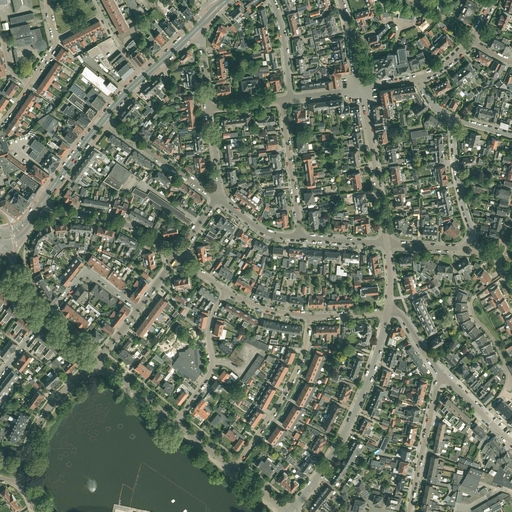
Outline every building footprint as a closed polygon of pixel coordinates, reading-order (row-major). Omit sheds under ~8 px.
[(0,0),(0,3),(7,2),(6,0),(12,0),(16,12),(32,8),(30,0),(0,0)] [(114,18),(123,13),(116,0),(107,5),(114,18)] [(149,14),(144,9),(140,5),(138,6),(134,0),(126,0),(134,13),(139,23),(141,21),(149,14)] [(329,0),(325,0),(321,1),(323,9),(331,7),(329,0)] [(374,0),(367,2),(368,7),(370,7),(371,9),(376,7),(374,0)] [(464,5),(473,10),(476,6),(475,6),(477,4),(474,2),(469,0),(466,0),(465,5),(464,5)] [(183,1),(181,2),(180,3),(185,7),(184,8),(185,9),(183,12),(188,18),(189,17),(190,17),(191,16),(191,15),(193,13),(189,8),(187,6),(187,5),(183,1)] [(292,1),(284,4),(287,10),(292,8),(292,7),(294,7),(292,1)] [(464,5),(465,5),(462,3),(461,5),(463,7),(461,12),(470,17),(470,16),(473,10),(464,5)] [(182,25),(184,22),(180,18),(181,18),(179,16),(181,15),(173,6),(169,10),(173,13),(175,15),(175,17),(172,21),(179,28),(179,27),(180,28),(182,26),(182,25)] [(234,10),(240,16),(243,12),(245,10),(240,6),(239,7),(238,7),(234,10)] [(260,22),(261,22),(262,24),(268,22),(265,8),(258,10),(260,19),(259,20),(258,20),(259,22),(260,22)] [(365,11),(367,18),(374,16),(372,11),(370,11),(369,9),(365,11)] [(236,19),(240,16),(234,10),(231,14),(230,16),(234,20),(236,19)] [(364,19),(367,18),(365,11),(360,12),(364,25),(364,26),(365,31),(365,32),(368,31),(364,19)] [(416,13),(399,11),(398,18),(413,20),(416,13)] [(500,19),(507,22),(509,18),(511,18),(511,15),(510,14),(503,11),(501,15),(500,15),(499,17),(500,18),(500,19)] [(34,18),(33,12),(10,18),(11,23),(34,18)] [(299,15),(297,16),(296,12),(288,14),(289,18),(289,19),(289,20),(290,21),(299,18),(300,18),(299,15)] [(318,20),(318,22),(334,17),(333,12),(324,15),(325,17),(323,18),(318,20)] [(361,26),(363,32),(365,31),(364,26),(364,25),(360,12),(355,14),(357,21),(360,20),(362,26),(361,26)] [(468,21),(470,17),(461,12),(458,18),(464,22),(467,23),(468,21)] [(123,13),(114,18),(120,31),(129,26),(123,13)] [(291,28),(297,27),(296,23),(300,22),(299,18),(290,21),(291,28)] [(173,32),(175,30),(166,19),(163,22),(166,24),(162,28),(170,35),(171,35),(173,34),(173,32)] [(505,26),(507,22),(500,19),(499,19),(498,20),(498,21),(498,22),(497,26),(504,29),(506,30),(507,27),(505,26)] [(94,23),(97,30),(103,27),(99,20),(94,23)] [(236,20),(233,23),(238,29),(241,26),(236,20)] [(155,21),(153,23),(160,31),(162,29),(155,21)] [(321,32),(337,27),(336,22),(327,25),(328,27),(326,28),(320,29),(316,30),(316,28),(312,29),(313,34),(318,32),(321,31),(321,32)] [(92,32),(97,30),(94,23),(89,26),(92,32)] [(44,49),(47,46),(46,41),(42,39),(39,28),(30,30),(28,24),(10,28),(14,47),(32,43),(33,48),(36,48),(40,50),(44,49)] [(224,34),(226,29),(227,27),(222,25),(221,27),(219,26),(217,31),(224,34)] [(260,34),(268,33),(268,32),(268,33),(267,29),(267,28),(267,26),(266,26),(266,25),(255,28),(257,34),(260,34)] [(378,42),(378,40),(380,40),(379,36),(387,28),(385,25),(377,31),(378,34),(369,36),(370,44),(372,43),(378,42)] [(87,35),(92,32),(89,26),(84,29),(87,35)] [(301,33),(300,29),(302,28),(302,26),(297,27),(291,28),(291,29),(291,30),(291,31),(292,31),(293,35),(301,33)] [(328,35),(339,32),(337,27),(321,32),(321,31),(318,32),(319,35),(327,32),(328,35)] [(82,38),(87,35),(84,29),(78,31),(82,38)] [(160,31),(158,29),(155,32),(157,34),(154,37),(161,44),(162,43),(162,44),(164,42),(164,41),(166,39),(162,35),(160,32),(160,31)] [(77,41),(82,38),(78,31),(73,34),(77,41)] [(222,37),(224,34),(217,31),(214,39),(221,42),(222,42),(224,37),(222,37)] [(71,43),(77,41),(73,34),(68,37),(71,43)] [(439,38),(447,46),(450,44),(453,41),(446,34),(444,36),(442,34),(439,38)] [(159,47),(154,41),(155,40),(151,35),(148,37),(151,39),(150,40),(152,42),(150,44),(151,44),(147,47),(149,48),(147,49),(149,52),(150,53),(152,52),(153,53),(153,52),(154,52),(156,51),(156,50),(159,47)] [(447,46),(439,38),(438,37),(434,41),(436,43),(434,45),(432,43),(431,44),(425,35),(421,38),(427,47),(428,47),(430,49),(434,54),(435,54),(437,53),(437,52),(439,50),(441,52),(444,49),(447,46)] [(497,39),(499,36),(497,35),(495,38),(491,36),(487,44),(493,47),(494,46),(493,46),(497,39)] [(71,43),(68,37),(63,40),(66,46),(67,46),(68,48),(70,47),(73,46),(71,43)] [(499,49),(505,40),(506,38),(504,37),(501,41),(497,39),(493,46),(494,46),(499,49)] [(302,40),(300,40),(300,38),(294,39),(295,47),(302,46),(303,46),(302,40)] [(499,49),(499,50),(505,54),(509,46),(505,44),(508,39),(506,38),(505,40),(499,49)] [(221,42),(214,39),(212,44),(214,44),(213,46),(218,48),(219,49),(219,52),(225,52),(227,52),(226,48),(224,48),(223,47),(219,47),(221,42)] [(130,43),(126,47),(128,49),(136,43),(133,40),(130,43)] [(372,43),(374,50),(386,47),(385,43),(382,44),(381,40),(380,40),(378,40),(378,42),(372,43)] [(257,47),(263,46),(264,51),(271,49),(272,48),(271,46),(270,42),(262,44),(257,45),(257,47)] [(105,64),(111,70),(113,67),(108,62),(109,61),(97,44),(87,50),(92,57),(97,53),(105,64)] [(407,60),(406,50),(405,45),(404,45),(404,47),(397,48),(398,48),(398,51),(396,51),(396,52),(395,52),(395,53),(392,54),(392,53),(387,54),(388,57),(385,57),(385,56),(383,56),(383,58),(375,59),(377,70),(381,69),(382,76),(391,74),(391,77),(394,76),(394,74),(399,73),(407,71),(410,70),(410,68),(409,68),(407,60)] [(133,56),(140,64),(146,59),(137,48),(136,48),(135,46),(129,51),(131,54),(131,55),(132,56),(133,56)] [(65,55),(68,57),(69,56),(69,54),(67,53),(68,51),(63,47),(59,52),(65,56),(65,55)] [(419,64),(416,57),(409,59),(409,56),(410,56),(408,50),(406,50),(407,60),(409,68),(410,68),(413,67),(413,66),(419,64)] [(481,61),(485,54),(479,50),(475,57),(481,61)] [(179,58),(183,62),(188,58),(192,55),(187,51),(179,58)] [(416,57),(419,64),(420,64),(421,64),(422,63),(423,62),(426,60),(422,51),(416,53),(417,55),(415,56),(416,57)] [(62,61),(65,56),(59,52),(56,57),(62,61)] [(135,68),(121,52),(110,61),(125,77),(135,68)] [(481,65),(483,62),(488,65),(492,58),(485,54),(481,61),(480,64),(481,65)] [(267,64),(271,63),(272,67),(277,66),(276,59),(270,60),(267,60),(267,64)] [(492,78),(500,62),(495,60),(490,70),(492,71),(489,77),(492,78)] [(53,66),(59,70),(62,65),(57,61),(53,66)] [(347,62),(340,63),(341,66),(335,66),(335,69),(333,71),(332,73),(338,78),(338,77),(339,76),(340,74),(341,73),(349,72),(348,67),(347,62)] [(476,73),(474,71),(475,70),(469,62),(465,66),(471,73),(472,73),(474,76),(476,73)] [(500,62),(492,78),(495,79),(497,73),(500,74),(505,65),(500,62)] [(309,70),(309,74),(311,73),(314,72),(315,72),(316,71),(320,66),(320,63),(317,64),(317,66),(315,69),(309,70)] [(56,75),(59,70),(53,66),(50,71),(56,75)] [(98,74),(88,66),(84,66),(80,73),(85,77),(107,95),(109,95),(112,91),(114,91),(118,86),(106,77),(105,78),(99,73),(98,74)] [(225,66),(218,67),(218,70),(219,76),(220,79),(225,78),(226,78),(225,66)] [(471,73),(465,66),(460,69),(470,81),(472,79),(471,79),(474,76),(472,73),(471,73)] [(187,78),(187,81),(195,80),(194,75),(194,70),(193,70),(192,68),(186,69),(187,76),(182,76),(183,79),(187,78)] [(470,81),(460,69),(456,73),(463,81),(462,81),(464,83),(467,81),(468,82),(470,81)] [(52,80),(56,75),(50,71),(47,76),(52,80)] [(271,81),(279,80),(278,75),(276,75),(276,73),(270,74),(270,76),(271,81)] [(333,80),(334,87),(339,86),(338,78),(332,73),(331,73),(329,74),(330,80),(333,80)] [(462,81),(463,81),(456,73),(452,76),(459,84),(462,81)] [(253,91),(254,90),(254,89),(259,89),(257,78),(254,79),(254,77),(253,77),(252,75),(247,76),(243,77),(244,80),(242,80),(244,91),(248,90),(248,91),(250,91),(251,91),(251,92),(252,91),(253,91)] [(49,85),(52,80),(47,76),(43,80),(49,85)] [(155,80),(159,86),(165,81),(161,76),(159,77),(158,77),(155,80)] [(7,85),(15,90),(18,85),(15,83),(16,81),(10,77),(9,77),(7,79),(10,81),(7,85)] [(310,89),(309,82),(309,80),(304,81),(304,79),(301,80),(302,90),(305,90),(306,90),(308,90),(310,89)] [(46,89),(49,85),(43,80),(40,85),(46,89)] [(157,87),(159,86),(155,80),(151,83),(159,93),(161,91),(157,87)] [(195,80),(187,81),(188,88),(195,87),(194,85),(196,85),(195,80)] [(279,80),(271,81),(271,82),(272,87),(274,87),(274,89),(280,88),(279,81),(279,80)] [(325,88),(326,88),(325,80),(320,81),(320,82),(317,82),(318,88),(321,88),(323,88),(325,87),(325,88)] [(440,84),(445,93),(447,92),(446,90),(451,87),(447,80),(446,81),(444,81),(444,82),(440,84)] [(86,93),(74,83),(70,87),(83,98),(86,93)] [(163,98),(159,93),(151,83),(147,87),(151,92),(153,90),(161,100),(163,98)] [(444,94),(445,93),(440,84),(433,88),(437,94),(438,94),(439,94),(440,93),(441,92),(442,91),(444,94)] [(15,90),(7,85),(6,85),(1,91),(6,95),(8,93),(11,95),(15,90)] [(42,94),(46,89),(40,85),(37,90),(42,94)] [(417,100),(421,98),(418,92),(417,91),(415,87),(414,85),(411,85),(411,88),(412,92),(409,93),(409,96),(412,96),(413,99),(412,99),(415,103),(417,101),(417,100)] [(146,97),(151,92),(147,87),(143,90),(143,91),(142,92),(146,97)] [(398,99),(402,99),(400,87),(394,88),(395,91),(397,105),(399,105),(398,99)] [(393,110),(393,106),(393,105),(391,106),(390,101),(389,95),(390,95),(390,91),(389,89),(388,89),(380,90),(380,92),(382,101),(382,104),(384,114),(384,117),(386,116),(394,115),(394,112),(395,112),(394,110),(393,110)] [(6,95),(1,91),(0,90),(0,100),(5,104),(9,99),(5,97),(6,95)] [(92,103),(99,109),(106,101),(99,95),(100,94),(95,90),(95,91),(91,95),(89,94),(87,96),(89,97),(86,101),(90,104),(92,103)] [(470,99),(475,95),(472,91),(466,96),(470,99)] [(28,97),(34,101),(38,96),(32,92),(28,97)] [(73,92),(68,99),(92,118),(97,111),(73,92)] [(192,94),(187,94),(187,93),(180,94),(180,98),(185,97),(185,101),(193,100),(192,94)] [(453,96),(448,106),(454,109),(459,100),(456,98),(457,96),(454,94),(453,96)] [(485,118),(490,102),(491,96),(489,95),(486,107),(483,107),(480,116),(485,118)] [(31,106),(34,101),(28,97),(25,101),(31,106)] [(335,105),(344,104),(343,99),(342,98),(329,100),(329,101),(328,101),(329,112),(329,113),(331,113),(330,109),(336,108),(335,105)] [(417,115),(428,107),(423,101),(421,98),(417,100),(417,101),(419,103),(411,110),(413,113),(414,112),(417,115)] [(130,104),(135,108),(140,103),(135,99),(133,100),(130,104)] [(28,110),(31,106),(25,101),(22,106),(28,110)] [(312,110),(317,109),(317,102),(309,103),(310,115),(312,115),(312,110)] [(91,119),(87,116),(72,104),(70,107),(68,105),(63,112),(87,124),(91,119)] [(126,108),(136,116),(136,115),(139,118),(141,117),(133,110),(135,108),(130,104),(126,108)] [(346,106),(345,106),(344,105),(344,104),(335,105),(336,108),(339,108),(339,111),(337,111),(338,117),(340,117),(340,114),(345,114),(346,116),(351,115),(350,113),(349,107),(349,106),(348,105),(346,106)] [(480,116),(483,107),(482,107),(483,105),(479,104),(478,105),(477,105),(477,107),(475,107),(474,111),(476,111),(475,115),(480,116)] [(384,117),(384,114),(382,115),(381,111),(380,111),(379,105),(373,106),(374,118),(380,117),(383,117),(384,117)] [(24,115),(28,110),(22,106),(19,111),(24,115)] [(360,111),(360,112),(360,106),(349,107),(350,113),(351,115),(355,115),(355,112),(360,111)] [(494,110),(493,109),(491,116),(491,119),(496,120),(499,108),(495,106),(494,110)] [(310,125),(310,123),(309,117),(307,117),(306,110),(301,110),(301,107),(298,108),(298,109),(293,110),(294,111),(293,112),(293,113),(294,114),(295,120),(298,120),(299,120),(301,120),(301,119),(302,119),(302,121),(306,121),(307,123),(308,126),(310,125)] [(135,116),(136,116),(126,108),(123,111),(128,116),(130,114),(134,117),(135,116)] [(21,120),(24,115),(19,111),(15,116),(21,120)] [(128,116),(123,111),(120,115),(120,116),(119,118),(124,122),(128,116)] [(49,114),(38,121),(38,122),(49,130),(51,131),(58,120),(49,114)] [(427,120),(424,123),(427,125),(430,122),(435,126),(437,122),(439,124),(441,122),(431,114),(426,119),(427,120)] [(262,125),(267,124),(266,116),(266,115),(263,116),(263,117),(258,117),(259,124),(262,124),(262,125)] [(266,116),(267,124),(268,129),(268,132),(275,131),(275,127),(272,128),(272,126),(273,126),(272,122),(275,122),(274,115),(270,116),(270,115),(266,115),(266,116)] [(18,125),(21,120),(15,116),(12,121),(18,125)] [(374,118),(375,124),(387,123),(386,120),(386,116),(384,117),(383,117),(380,117),(374,118)] [(81,125),(82,124),(74,120),(69,117),(68,120),(72,122),(70,125),(73,128),(74,128),(80,133),(84,128),(81,125)] [(244,124),(244,117),(243,117),(239,118),(239,117),(236,117),(236,118),(237,125),(241,125),(241,124),(244,123),(244,124)] [(237,125),(236,118),(235,118),(232,118),(232,119),(228,119),(229,126),(229,125),(232,125),(232,126),(237,125)] [(151,124),(152,122),(153,121),(151,119),(148,122),(147,121),(144,126),(139,132),(143,135),(151,124)] [(509,122),(510,119),(507,119),(506,121),(501,120),(499,125),(508,128),(509,124),(509,122)] [(17,127),(18,125),(12,121),(9,126),(15,130),(15,129),(17,131),(19,129),(17,127)] [(152,122),(151,124),(143,135),(148,138),(152,132),(150,130),(154,124),(152,122)] [(376,131),(378,131),(388,129),(387,123),(375,124),(376,131)] [(66,130),(75,137),(76,137),(77,135),(77,134),(72,131),(73,130),(64,124),(63,126),(67,128),(66,130)] [(11,135),(15,130),(9,126),(5,131),(11,135)] [(388,129),(378,131),(380,142),(388,141),(386,132),(393,131),(393,132),(400,131),(408,130),(407,127),(400,128),(392,129),(388,129)] [(32,128),(28,133),(33,136),(37,131),(32,128)] [(66,130),(65,129),(64,132),(65,133),(66,133),(67,133),(64,137),(67,139),(68,139),(72,142),(72,141),(73,141),(74,140),(74,139),(75,137),(66,130)] [(61,143),(59,146),(67,151),(70,146),(63,141),(59,138),(60,137),(51,131),(49,130),(47,133),(54,138),(53,138),(61,143)] [(354,139),(362,138),(362,137),(362,135),(361,135),(361,131),(353,132),(353,134),(352,134),(352,136),(354,136),(354,139)] [(473,144),(476,133),(471,132),(470,137),(468,136),(466,142),(469,143),(468,146),(472,147),(473,144)] [(115,143),(118,138),(112,133),(108,138),(111,140),(111,141),(115,143)] [(153,142),(157,144),(161,139),(163,136),(159,133),(157,136),(155,135),(151,140),(153,141),(153,142)] [(323,141),(330,140),(329,133),(322,134),(323,141)] [(480,134),(476,133),(473,144),(472,147),(476,148),(477,145),(478,145),(480,146),(482,140),(479,139),(480,134)] [(171,143),(168,141),(172,136),(171,134),(168,137),(161,147),(165,150),(171,143)] [(266,143),(278,142),(277,138),(277,135),(268,137),(268,136),(265,136),(266,143),(266,142),(266,143)] [(161,147),(168,137),(166,136),(163,140),(161,139),(157,144),(161,147)] [(431,144),(435,144),(443,143),(442,143),(443,142),(443,140),(442,140),(442,136),(434,136),(434,140),(431,140),(431,144)] [(298,145),(306,144),(305,137),(299,138),(299,140),(297,140),(298,145)] [(29,155),(52,172),(61,159),(52,152),(53,151),(35,138),(30,146),(33,149),(29,155)] [(122,147),(125,143),(118,138),(115,143),(118,146),(117,148),(120,150),(122,147)] [(237,145),(236,143),(236,142),(237,141),(239,141),(239,138),(236,138),(231,138),(232,143),(224,144),(225,149),(237,148),(237,145)] [(350,144),(355,143),(355,146),(363,145),(362,141),(363,140),(362,139),(362,138),(354,139),(349,140),(350,144)] [(497,146),(498,140),(492,138),(491,141),(489,141),(485,154),(489,155),(491,145),(492,146),(492,148),(496,149),(497,146)] [(67,151),(59,146),(58,145),(50,139),(47,143),(54,148),(54,147),(60,150),(58,153),(63,157),(67,151)] [(267,150),(269,150),(278,148),(278,146),(278,142),(266,143),(267,150)] [(127,155),(128,153),(132,147),(125,143),(122,147),(125,149),(123,152),(127,155)] [(175,149),(173,147),(174,146),(171,143),(165,150),(169,153),(170,153),(172,154),(175,149)] [(307,151),(306,149),(309,149),(308,144),(306,144),(298,145),(299,150),(301,150),(301,152),(307,151)] [(389,154),(396,153),(395,148),(399,148),(399,144),(387,146),(386,147),(387,148),(387,149),(387,150),(388,150),(389,154)] [(195,146),(196,153),(203,152),(202,150),(203,150),(203,145),(195,146)] [(91,152),(96,156),(97,154),(101,157),(102,155),(94,148),(91,152)] [(136,161),(138,159),(141,154),(134,149),(131,155),(133,156),(134,157),(133,159),(136,161)] [(29,172),(31,169),(28,167),(27,167),(9,154),(8,150),(5,151),(3,152),(4,155),(4,156),(4,157),(19,168),(20,168),(22,166),(26,169),(25,170),(29,172)] [(344,159),(349,158),(359,157),(358,150),(351,151),(352,156),(349,156),(348,156),(347,156),(343,156),(344,159)] [(503,151),(497,150),(496,151),(494,157),(501,159),(503,151)] [(94,158),(96,156),(91,152),(87,157),(96,163),(98,161),(94,158)] [(272,162),(273,161),(280,160),(279,153),(269,155),(270,162),(272,162)] [(396,153),(389,154),(389,158),(389,159),(388,160),(389,161),(389,162),(389,163),(401,161),(400,158),(397,159),(396,153)] [(443,153),(435,154),(436,162),(444,161),(443,157),(444,156),(444,155),(443,154),(443,153)] [(144,164),(148,159),(141,154),(138,159),(141,161),(140,161),(144,164)] [(123,159),(117,155),(114,158),(121,163),(123,159)] [(511,157),(504,155),(502,160),(510,162),(510,164),(511,164),(511,157)] [(10,172),(19,168),(4,157),(0,157),(0,165),(2,165),(4,174),(10,172)] [(95,165),(96,163),(87,157),(84,161),(90,164),(91,162),(95,165)] [(349,158),(350,160),(352,160),(353,165),(360,164),(359,157),(349,158)] [(472,166),(472,163),(475,163),(475,157),(472,158),(472,157),(471,157),(471,158),(464,158),(464,164),(468,163),(468,166),(472,166)] [(148,159),(144,164),(148,167),(148,166),(151,168),(155,163),(148,159)] [(273,161),(272,162),(273,169),(281,168),(280,160),(273,161)] [(88,167),(90,164),(84,161),(81,165),(92,173),(94,171),(88,167)] [(131,172),(117,162),(108,175),(104,181),(107,183),(119,189),(122,184),(131,172)] [(36,172),(47,179),(50,174),(35,164),(31,169),(29,172),(33,176),(36,172)] [(94,174),(92,173),(81,165),(78,169),(84,173),(85,171),(93,176),(94,174)] [(392,174),(401,173),(400,165),(390,166),(391,170),(392,170),(392,171),(391,172),(391,173),(392,174)] [(436,176),(446,174),(445,170),(446,169),(445,166),(437,167),(438,173),(436,174),(436,173),(431,173),(431,176),(434,175),(434,176),(436,175),(436,176)] [(82,175),(84,173),(78,169),(75,173),(84,179),(85,178),(82,175)] [(161,181),(165,175),(159,171),(154,178),(156,179),(157,178),(161,181)] [(360,172),(351,173),(351,171),(348,171),(349,174),(348,174),(348,175),(348,177),(349,177),(349,178),(352,177),(353,183),(352,184),(352,186),(353,186),(354,187),(362,186),(361,181),(362,180),(361,179),(361,178),(360,172)] [(43,183),(47,179),(36,172),(33,176),(43,183)] [(276,180),(283,180),(282,172),(275,173),(275,174),(272,174),(273,180),(276,180)] [(405,172),(401,173),(392,174),(392,176),(392,177),(393,178),(393,179),(392,179),(393,183),(402,181),(402,177),(405,176),(405,172)] [(41,186),(28,176),(24,173),(20,179),(23,182),(30,187),(37,192),(41,186)] [(86,180),(84,179),(75,173),(72,177),(77,181),(79,179),(83,181),(82,182),(84,183),(86,180)] [(446,174),(436,176),(437,178),(439,178),(440,184),(448,183),(447,179),(446,179),(446,174)] [(165,175),(161,181),(165,183),(164,185),(166,186),(171,179),(165,175)] [(511,186),(511,179),(509,179),(505,178),(506,177),(500,175),(499,178),(505,180),(503,184),(511,186)] [(317,179),(307,181),(308,187),(316,186),(315,180),(317,179)] [(182,189),(186,185),(179,180),(175,185),(179,188),(179,187),(182,189)] [(34,196),(37,192),(30,187),(23,182),(21,186),(23,187),(34,196)] [(405,193),(404,188),(407,188),(406,184),(403,184),(404,186),(396,187),(393,188),(394,190),(394,195),(405,193)] [(188,194),(192,189),(186,185),(182,189),(185,191),(185,192),(188,194)] [(32,200),(34,196),(23,187),(21,189),(24,191),(23,192),(25,194),(24,194),(32,200)] [(242,188),(240,191),(238,189),(233,195),(234,195),(234,196),(236,197),(239,199),(244,193),(243,193),(245,191),(242,188)] [(305,192),(306,198),(313,196),(313,193),(321,192),(324,192),(324,188),(322,188),(322,190),(317,191),(316,189),(313,189),(313,192),(312,189),(306,190),(307,192),(305,192)] [(442,197),(449,195),(449,194),(449,193),(448,192),(448,188),(440,190),(437,191),(438,194),(441,194),(442,197)] [(68,201),(72,195),(71,194),(72,192),(69,189),(64,195),(65,196),(64,198),(68,201)] [(192,189),(188,194),(192,197),(192,196),(195,198),(199,194),(192,189)] [(96,206),(97,200),(99,191),(96,190),(95,195),(95,200),(91,199),(90,205),(96,206)] [(243,202),(251,191),(249,190),(248,191),(245,190),(245,191),(243,193),(244,193),(239,199),(239,200),(241,201),(242,201),(243,202)] [(507,199),(508,194),(494,190),(493,193),(496,193),(495,196),(498,196),(502,197),(507,199)] [(247,205),(252,199),(250,197),(253,193),(251,191),(243,202),(245,203),(245,204),(247,205)] [(276,201),(279,200),(286,199),(285,191),(278,192),(279,195),(278,195),(278,196),(276,196),(276,201)] [(24,210),(30,201),(19,193),(17,196),(15,195),(10,200),(24,210)] [(74,193),(72,195),(68,201),(72,204),(74,203),(75,203),(78,199),(79,197),(74,193)] [(358,204),(366,203),(366,202),(366,201),(366,200),(366,199),(365,198),(366,198),(365,193),(357,194),(358,204)] [(406,200),(406,201),(409,200),(409,198),(406,199),(405,193),(394,195),(395,195),(396,202),(395,202),(396,202),(406,200)] [(198,203),(199,202),(201,203),(205,198),(199,194),(195,198),(194,201),(198,203)] [(437,204),(450,200),(449,195),(442,197),(442,200),(437,201),(437,204)] [(258,203),(256,201),(258,198),(254,196),(252,199),(247,205),(250,207),(253,209),(258,203)] [(314,204),(314,201),(315,201),(315,196),(313,196),(306,198),(306,203),(308,202),(308,205),(314,204)] [(507,207),(508,200),(498,198),(498,199),(497,199),(496,202),(491,200),(490,202),(507,207)] [(0,201),(0,205),(18,218),(23,212),(7,199),(1,201),(0,201)] [(286,199),(279,200),(279,205),(280,205),(281,208),(287,207),(286,199)] [(407,205),(406,201),(406,200),(396,202),(396,207),(397,209),(400,208),(405,208),(405,210),(409,209),(409,205),(407,205)] [(121,204),(119,211),(124,213),(125,211),(126,211),(127,206),(128,204),(124,202),(123,205),(121,204)] [(366,203),(358,204),(360,213),(368,212),(367,207),(367,208),(367,206),(367,205),(367,204),(366,203)] [(446,215),(453,213),(452,209),(452,208),(452,207),(452,206),(451,206),(444,207),(445,211),(442,212),(443,216),(446,215)] [(506,209),(498,207),(495,206),(494,209),(492,208),(491,213),(496,214),(497,213),(504,215),(506,209)] [(134,218),(139,209),(136,207),(134,211),(132,209),(129,215),(134,218)] [(143,214),(141,213),(142,211),(139,209),(134,218),(140,221),(143,214)] [(321,214),(321,210),(310,211),(310,216),(309,216),(310,219),(318,218),(318,214),(321,214)] [(277,217),(277,220),(288,218),(288,215),(287,211),(281,212),(277,212),(277,217)] [(148,219),(145,217),(147,213),(146,213),(144,212),(143,214),(140,221),(145,224),(148,219)] [(150,215),(148,219),(145,224),(151,227),(154,222),(151,220),(153,217),(150,215)] [(504,217),(499,216),(495,215),(494,219),(487,217),(486,219),(502,223),(504,217)] [(367,216),(361,217),(360,216),(355,217),(355,221),(361,220),(362,225),(370,224),(369,218),(367,219),(367,216)] [(223,227),(228,220),(224,218),(221,217),(217,223),(218,223),(216,225),(222,229),(223,227)] [(318,223),(323,222),(323,224),(327,224),(326,217),(318,218),(310,219),(310,223),(311,222),(312,227),(319,226),(318,223)] [(288,221),(288,218),(277,220),(277,223),(278,223),(278,227),(283,226),(283,227),(289,226),(289,221),(288,221)] [(400,222),(403,222),(405,222),(404,218),(395,219),(396,227),(395,228),(397,229),(401,225),(400,222)] [(486,219),(486,221),(493,223),(492,227),(501,229),(502,223),(486,219)] [(224,234),(231,224),(227,221),(228,220),(223,227),(225,228),(222,233),(224,234)] [(452,222),(449,220),(446,224),(447,225),(457,233),(460,230),(456,226),(458,225),(454,221),(452,222)] [(402,233),(407,227),(403,223),(403,222),(400,222),(401,225),(397,229),(402,233)] [(170,227),(171,234),(172,234),(173,235),(174,235),(175,234),(178,233),(177,223),(169,224),(170,227)] [(171,234),(170,227),(169,224),(165,225),(162,226),(164,236),(168,235),(168,236),(170,235),(171,234)] [(231,224),(224,234),(226,236),(229,231),(231,233),(235,227),(231,224)] [(370,224),(362,225),(363,230),(365,230),(365,232),(370,231),(369,224),(370,224)] [(430,236),(430,226),(426,225),(425,228),(423,228),(422,235),(427,236),(428,236),(429,236),(430,236)] [(454,237),(457,233),(447,225),(445,228),(445,229),(446,229),(444,231),(448,235),(450,233),(454,237)] [(482,225),(480,229),(487,231),(486,235),(491,237),(492,236),(497,237),(498,236),(498,235),(497,234),(498,231),(491,229),(488,228),(488,226),(482,225)] [(43,229),(47,235),(49,235),(53,233),(50,226),(48,227),(47,226),(45,227),(46,228),(43,229)] [(102,235),(104,227),(99,226),(99,227),(96,226),(94,234),(92,234),(91,238),(91,239),(95,240),(97,234),(102,235)] [(107,236),(108,229),(104,227),(102,235),(100,240),(102,241),(104,235),(107,236)] [(46,236),(47,235),(43,229),(41,230),(39,231),(39,232),(37,234),(36,235),(37,235),(43,239),(46,236)] [(108,229),(107,236),(111,237),(114,237),(115,231),(113,231),(113,230),(108,229)] [(247,234),(240,229),(235,236),(238,238),(239,236),(243,239),(247,234)] [(253,238),(247,234),(243,239),(241,242),(245,244),(247,242),(249,244),(253,238)] [(125,244),(129,238),(124,235),(118,246),(121,247),(123,242),(125,244)] [(32,244),(39,246),(40,245),(42,240),(36,236),(35,236),(34,239),(33,239),(32,241),(33,241),(32,244)] [(128,254),(129,252),(132,247),(134,249),(138,242),(133,240),(127,251),(126,253),(128,254)] [(258,250),(262,243),(256,240),(253,245),(254,245),(253,247),(258,250)] [(262,255),(263,252),(264,250),(265,251),(268,246),(262,243),(258,250),(257,252),(262,255)] [(39,247),(39,246),(32,244),(31,246),(30,246),(30,249),(31,249),(31,252),(38,252),(39,247)] [(199,253),(206,252),(205,248),(208,247),(207,244),(197,246),(198,250),(197,250),(198,252),(198,253),(199,253)] [(278,247),(277,255),(283,256),(283,255),(285,255),(286,249),(283,249),(284,248),(278,247)] [(314,259),(314,250),(306,250),(306,255),(309,256),(309,258),(314,259)] [(319,256),(322,257),(322,251),(314,250),(314,259),(318,259),(319,256)] [(144,261),(154,259),(154,258),(154,256),(153,256),(152,252),(142,254),(144,261)] [(206,252),(199,253),(199,254),(198,255),(199,257),(200,261),(212,258),(212,256),(207,256),(206,252)] [(351,262),(351,259),(351,253),(344,252),(343,258),(343,262),(346,262),(351,262)] [(358,262),(359,259),(359,254),(351,253),(351,259),(355,259),(354,262),(358,262)] [(92,265),(97,258),(92,254),(87,261),(90,263),(90,264),(92,265)] [(263,268),(267,256),(263,255),(260,266),(257,264),(256,266),(260,267),(263,268)] [(368,261),(369,263),(369,265),(378,263),(378,258),(378,255),(370,256),(371,261),(368,261)] [(423,267),(430,260),(425,255),(420,261),(424,264),(422,266),(423,267)] [(74,261),(81,266),(82,264),(84,262),(77,256),(74,261)] [(96,268),(102,261),(97,258),(92,265),(94,267),(96,268)] [(218,273),(223,277),(227,270),(229,268),(225,265),(229,260),(225,258),(222,263),(225,266),(224,268),(222,267),(218,273)] [(471,270),(469,266),(471,264),(467,258),(461,262),(468,272),(471,270)] [(144,261),(144,265),(145,268),(155,266),(155,263),(155,262),(155,261),(154,260),(154,259),(144,261)] [(222,263),(223,261),(219,259),(214,267),(217,269),(222,263)] [(103,260),(102,261),(96,268),(101,272),(106,265),(103,263),(104,261),(103,260)] [(427,270),(426,268),(427,267),(431,270),(436,265),(430,260),(423,267),(422,270),(424,272),(427,270)] [(79,268),(81,266),(74,261),(70,265),(77,271),(79,268)] [(471,277),(468,272),(461,262),(455,266),(459,272),(462,270),(464,274),(463,275),(466,280),(471,277)] [(368,269),(372,268),(372,273),(380,272),(380,268),(379,268),(378,263),(369,265),(368,265),(368,269)] [(73,275),(77,271),(70,265),(66,270),(73,275)] [(106,265),(101,272),(106,275),(111,268),(106,265)] [(487,273),(484,270),(483,271),(481,269),(477,274),(482,279),(487,273)] [(70,280),(73,275),(66,270),(63,274),(65,276),(70,280)] [(113,280),(118,273),(113,270),(108,277),(113,280)] [(227,270),(223,277),(229,280),(233,274),(227,270)] [(38,283),(45,279),(41,273),(34,277),(38,283)] [(121,279),(123,277),(118,273),(113,280),(117,284),(121,279)] [(482,279),(485,282),(487,283),(491,278),(490,277),(490,276),(487,273),(482,279)] [(406,285),(413,282),(412,278),(414,278),(414,274),(412,275),(411,275),(406,276),(406,279),(404,280),(405,281),(404,282),(405,283),(405,284),(406,285)] [(238,285),(242,287),(247,277),(243,275),(242,277),(239,275),(238,277),(235,282),(238,284),(238,285)] [(72,281),(70,280),(65,276),(61,280),(68,286),(72,281)] [(248,276),(247,277),(242,287),(246,290),(247,289),(250,290),(255,281),(248,276)] [(183,286),(183,289),(190,287),(188,277),(185,278),(184,277),(183,277),(182,278),(181,278),(183,286)] [(183,286),(181,278),(180,279),(180,278),(178,278),(178,279),(174,280),(176,290),(179,289),(178,287),(183,286)] [(42,290),(49,286),(45,279),(38,283),(41,287),(40,288),(41,290),(42,290)] [(126,282),(121,279),(117,284),(116,286),(121,289),(126,282)] [(141,283),(137,280),(135,282),(140,286),(144,289),(149,283),(144,279),(141,283)] [(135,282),(134,284),(139,288),(136,292),(140,295),(144,289),(140,286),(135,282)] [(417,286),(415,287),(413,282),(406,285),(406,286),(405,286),(406,288),(407,288),(407,289),(409,289),(409,292),(415,290),(417,290),(417,289),(420,288),(419,286),(417,286)] [(96,295),(102,287),(100,286),(96,284),(95,285),(90,291),(96,295)] [(200,293),(197,297),(199,298),(206,288),(202,285),(198,291),(200,293)] [(261,297),(265,287),(260,285),(259,287),(257,287),(255,294),(261,297)] [(500,290),(498,286),(497,287),(496,285),(490,288),(493,294),(500,290)] [(47,298),(53,292),(52,292),(49,286),(42,290),(43,291),(42,291),(43,293),(44,293),(47,298)] [(76,291),(84,297),(88,291),(81,286),(78,289),(76,291)] [(270,291),(267,290),(268,288),(265,286),(265,287),(261,297),(267,299),(270,291)] [(377,286),(361,287),(362,290),(361,290),(361,295),(366,295),(366,294),(378,293),(378,291),(378,290),(378,288),(377,286)] [(101,299),(107,292),(103,289),(103,288),(102,287),(96,295),(101,299)] [(461,298),(465,299),(466,300),(467,297),(468,295),(468,294),(467,293),(468,290),(464,288),(464,289),(459,287),(456,296),(461,298)] [(206,297),(210,291),(206,288),(199,298),(201,300),(204,295),(206,297)] [(272,300),(278,301),(280,294),(280,291),(276,290),(276,293),(274,292),(272,300)] [(493,294),(496,300),(502,297),(501,295),(502,294),(500,290),(493,294)] [(80,302),(84,297),(76,291),(75,292),(76,292),(73,296),(80,302)] [(207,304),(214,294),(210,291),(206,297),(209,298),(205,303),(207,304)] [(53,292),(47,298),(54,304),(59,297),(53,292)] [(106,303),(112,295),(111,294),(107,292),(101,299),(106,303)] [(140,295),(136,292),(133,295),(130,293),(130,294),(128,293),(127,295),(131,298),(135,302),(140,296),(140,295)] [(206,306),(208,307),(212,301),(215,303),(219,297),(214,294),(207,304),(206,306)] [(280,294),(278,301),(285,303),(287,295),(280,294)] [(337,306),(337,295),(336,294),(332,294),(332,300),(329,300),(329,306),(337,306)] [(344,299),(345,305),(353,305),(352,299),(352,296),(348,296),(349,299),(347,299),(347,294),(344,294),(344,299)] [(417,310),(425,306),(422,300),(428,297),(427,294),(421,297),(413,301),(417,310)] [(0,307),(4,302),(6,304),(10,298),(6,295),(0,303),(0,307)] [(112,295),(106,303),(112,307),(117,299),(114,297),(114,296),(112,295)] [(337,295),(337,306),(345,305),(344,299),(339,300),(339,295),(337,295)] [(169,309),(170,307),(166,304),(168,301),(162,296),(162,297),(159,301),(169,309)] [(502,297),(496,300),(500,307),(507,303),(505,299),(504,300),(502,297)] [(465,302),(465,299),(461,298),(461,299),(456,299),(455,308),(460,308),(465,308),(466,308),(466,306),(467,303),(466,303),(466,302),(465,302)] [(163,307),(167,310),(169,309),(159,301),(155,305),(161,310),(163,307)] [(131,308),(126,305),(124,307),(118,302),(115,306),(121,311),(126,314),(131,308)] [(66,314),(71,307),(67,303),(61,310),(66,314)] [(231,313),(232,312),(235,307),(227,303),(224,307),(230,311),(227,316),(229,317),(231,313)] [(500,307),(502,311),(503,313),(509,309),(508,307),(509,307),(507,303),(500,307)] [(4,321),(15,308),(11,304),(6,310),(8,312),(2,319),(4,321)] [(163,317),(164,315),(160,312),(161,310),(155,305),(152,310),(163,317)] [(421,317),(433,311),(432,309),(430,310),(429,311),(428,312),(425,306),(417,310),(417,311),(417,312),(417,314),(419,314),(421,317)] [(70,317),(76,310),(71,307),(66,314),(70,317)] [(93,307),(92,309),(97,313),(95,315),(97,316),(100,313),(93,307)] [(240,316),(242,311),(235,307),(232,312),(240,316)] [(15,308),(4,321),(6,322),(12,315),(14,317),(19,311),(15,308)] [(466,311),(465,308),(460,308),(461,309),(456,310),(458,319),(463,318),(468,317),(468,314),(468,311),(467,311),(466,311)] [(75,321),(80,314),(76,310),(70,317),(75,321)] [(157,316),(161,319),(163,317),(152,310),(149,314),(151,317),(150,319),(153,321),(157,316)] [(118,315),(114,311),(112,313),(117,317),(121,320),(126,314),(121,311),(118,315)] [(199,319),(206,320),(207,315),(208,315),(207,315),(208,313),(202,311),(201,314),(200,314),(199,319)] [(247,320),(250,315),(242,311),(240,316),(247,320)] [(424,324),(432,320),(429,314),(431,314),(432,314),(434,313),(433,311),(421,317),(422,320),(421,322),(422,323),(423,324),(424,324)] [(112,313),(110,315),(115,319),(112,323),(116,326),(121,320),(117,317),(112,313)] [(79,324),(85,318),(80,314),(75,321),(79,324)] [(151,317),(149,314),(147,316),(143,321),(153,329),(155,327),(151,324),(153,321),(150,319),(151,317)] [(15,331),(25,318),(21,315),(16,322),(18,323),(14,329),(15,331)] [(250,315),(247,320),(255,324),(258,319),(250,315)] [(85,318),(79,324),(84,328),(86,325),(88,327),(94,319),(91,316),(88,320),(85,318)] [(463,329),(472,324),(473,324),(472,322),(472,321),(471,319),(470,319),(469,319),(468,317),(463,318),(463,319),(459,321),(463,329)] [(24,327),(29,322),(25,318),(15,331),(14,332),(16,333),(17,333),(22,326),(24,327)] [(101,329),(102,327),(110,333),(111,332),(111,333),(114,330),(113,329),(114,328),(103,319),(101,322),(102,322),(98,327),(101,329)] [(205,326),(206,320),(199,319),(198,325),(199,325),(198,327),(205,328),(205,326)] [(215,327),(223,328),(224,323),(223,323),(223,320),(217,319),(216,321),(216,322),(215,327)] [(268,328),(269,321),(262,319),(260,325),(263,326),(262,327),(266,328),(268,328)] [(432,320),(424,324),(429,334),(437,330),(437,329),(439,328),(438,325),(435,326),(432,320)] [(146,331),(148,328),(152,332),(153,329),(143,321),(140,326),(146,331)] [(29,322),(24,327),(27,329),(23,334),(25,335),(33,325),(29,322)] [(279,327),(280,323),(274,322),(271,335),(274,335),(275,330),(279,330),(283,331),(283,327),(279,327)] [(100,341),(104,335),(102,334),(98,331),(100,329),(93,323),(91,325),(89,327),(92,330),(94,327),(96,328),(94,331),(94,332),(92,334),(100,341)] [(288,338),(290,325),(284,324),(280,323),(279,327),(283,327),(283,331),(287,332),(286,337),(288,338)] [(370,330),(371,329),(368,325),(366,326),(365,324),(349,325),(349,328),(351,328),(351,332),(360,331),(363,335),(363,336),(370,330)] [(471,337),(476,333),(479,330),(477,328),(478,328),(476,325),(475,326),(475,325),(474,326),(472,324),(463,329),(461,330),(462,332),(465,331),(471,337)] [(142,335),(146,331),(140,326),(137,330),(136,330),(137,331),(135,332),(141,337),(142,335)] [(403,328),(401,326),(398,327),(398,326),(394,326),(394,327),(391,327),(389,335),(394,337),(394,336),(400,335),(401,336),(405,333),(403,329),(403,328)] [(221,334),(223,328),(215,327),(214,332),(214,335),(220,336),(220,334),(221,334)] [(365,345),(366,341),(369,341),(371,332),(370,330),(363,336),(361,344),(365,345)] [(478,345),(483,341),(486,339),(485,337),(485,336),(484,334),(483,334),(482,334),(479,330),(476,333),(477,335),(472,338),(478,345)] [(40,340),(45,335),(41,331),(33,342),(35,343),(38,339),(40,340)] [(15,339),(19,343),(23,338),(19,334),(16,338),(15,339)] [(431,341),(435,347),(444,341),(441,337),(443,336),(442,334),(431,341)] [(39,350),(49,338),(45,335),(40,340),(42,342),(37,348),(38,348),(39,350)] [(48,347),(53,341),(49,338),(39,350),(38,351),(40,353),(46,345),(48,347)] [(7,344),(14,349),(18,345),(11,339),(7,344)] [(488,351),(492,348),(493,348),(491,346),(492,346),(491,343),(490,344),(490,343),(489,343),(486,339),(483,341),(483,343),(479,345),(483,353),(488,351)] [(124,358),(129,352),(126,350),(129,346),(131,343),(129,340),(123,347),(123,348),(118,354),(124,358)] [(229,348),(226,345),(228,342),(224,340),(222,342),(218,346),(226,352),(227,350),(230,353),(232,350),(229,348)] [(458,342),(456,340),(448,348),(450,350),(458,342)] [(46,357),(57,344),(53,341),(48,347),(50,348),(44,356),(46,357)] [(10,354),(14,349),(7,344),(4,348),(10,354)] [(46,357),(48,359),(50,357),(54,351),(57,353),(61,347),(57,344),(46,357)] [(415,349),(414,348),(414,349),(414,348),(413,348),(412,346),(407,349),(409,352),(408,353),(410,356),(416,352),(415,351),(415,350),(415,349)] [(204,362),(201,362),(200,347),(194,348),(185,349),(186,357),(183,358),(179,356),(174,362),(173,361),(170,365),(173,367),(175,369),(177,370),(179,368),(194,380),(200,374),(199,373),(198,372),(198,371),(199,371),(200,371),(204,366),(204,365),(204,362)] [(283,353),(293,357),(295,352),(296,351),(288,349),(285,347),(284,349),(285,349),(283,353)] [(0,352),(7,358),(10,354),(4,348),(0,352)] [(492,348),(488,351),(489,352),(484,354),(487,362),(497,359),(496,356),(497,356),(496,353),(495,354),(495,353),(494,353),(492,348)] [(129,352),(124,358),(130,363),(136,355),(139,358),(142,354),(137,350),(133,355),(129,352)] [(314,357),(324,361),(322,360),(323,357),(324,357),(324,356),(323,355),(322,355),(323,352),(317,350),(316,352),(315,352),(314,357)] [(22,355),(29,361),(32,356),(25,351),(22,355)] [(449,351),(444,356),(448,361),(455,354),(453,352),(451,354),(449,351)] [(456,353),(455,354),(448,361),(453,365),(458,360),(460,362),(469,353),(467,351),(460,357),(458,355),(456,353)] [(418,354),(418,353),(417,353),(416,352),(410,356),(412,359),(413,358),(415,361),(420,358),(418,355),(419,355),(418,354)] [(161,358),(164,360),(169,364),(172,360),(165,353),(161,358)] [(291,362),(293,357),(283,353),(282,356),(281,358),(284,359),(291,362),(292,362),(291,362)] [(25,365),(29,361),(22,355),(18,360),(25,365)] [(354,362),(361,364),(363,359),(362,359),(363,357),(357,355),(356,357),(354,362)] [(68,361),(73,367),(78,362),(73,357),(68,361)] [(146,359),(144,358),(143,357),(140,361),(140,362),(135,367),(141,372),(146,366),(143,363),(146,359)] [(324,361),(314,357),(311,362),(321,366),(323,363),(324,361)] [(394,362),(395,359),(388,357),(388,358),(387,358),(387,361),(386,364),(395,367),(396,362),(394,362)] [(158,368),(164,360),(161,358),(155,365),(158,368)] [(423,361),(422,360),(421,360),(420,358),(415,361),(417,364),(414,366),(416,369),(418,367),(424,364),(423,362),(423,361)] [(22,370),(25,365),(18,360),(15,364),(22,370)] [(68,372),(73,367),(68,361),(63,366),(68,372)] [(276,366),(286,371),(288,366),(289,366),(282,362),(279,361),(278,362),(276,366)] [(320,370),(321,366),(311,362),(309,367),(320,371),(320,370)] [(154,368),(151,365),(148,363),(146,366),(141,372),(147,376),(151,371),(152,371),(153,369),(154,368)] [(428,370),(428,369),(426,367),(427,367),(425,365),(424,364),(418,367),(420,370),(421,370),(423,373),(428,370)] [(493,364),(489,369),(495,374),(491,378),(500,369),(496,364),(493,364)] [(358,374),(359,369),(347,365),(346,367),(352,369),(351,372),(358,374)] [(462,365),(457,370),(461,374),(460,374),(462,377),(468,371),(467,370),(469,369),(465,365),(463,366),(462,365)] [(283,375),(286,371),(276,366),(275,369),(274,369),(274,370),(283,375)] [(320,371),(309,367),(307,372),(317,376),(319,373),(320,371)] [(225,369),(219,376),(225,381),(228,383),(231,378),(234,380),(238,376),(232,371),(230,374),(225,369)] [(382,375),(389,378),(391,371),(384,369),(382,375)] [(502,378),(502,371),(500,369),(491,378),(492,380),(496,376),(500,380),(502,378)] [(8,375),(15,380),(19,375),(12,370),(8,375)] [(50,377),(56,383),(56,382),(56,383),(57,383),(58,382),(58,381),(61,378),(56,372),(54,370),(52,373),(53,374),(50,377)] [(281,380),(283,375),(274,370),(273,371),(273,372),(271,375),(281,380)] [(170,371),(164,379),(166,381),(172,373),(170,371)] [(471,385),(477,379),(474,376),(477,374),(475,371),(466,379),(469,382),(468,383),(470,385),(471,384),(471,385)] [(161,379),(163,376),(157,372),(155,374),(156,374),(151,380),(154,382),(153,382),(156,384),(161,378),(161,379)] [(316,380),(317,376),(307,372),(305,377),(312,380),(316,382),(316,380)] [(356,379),(358,374),(351,372),(349,376),(349,377),(349,379),(354,381),(355,379),(356,379)] [(12,385),(15,380),(8,375),(5,379),(12,385)] [(278,385),(281,380),(271,375),(269,378),(268,380),(271,381),(278,385)] [(387,384),(389,378),(382,375),(380,382),(387,384)] [(55,384),(56,383),(50,377),(47,380),(46,379),(43,381),(44,383),(50,389),(53,386),(54,386),(55,385),(55,384)] [(476,391),(482,386),(479,382),(481,380),(479,378),(475,383),(475,384),(472,387),(474,389),(474,390),(475,391),(476,391)] [(8,390),(12,385),(5,379),(2,383),(1,384),(8,390)] [(224,385),(222,384),(217,379),(214,383),(212,385),(211,386),(217,390),(221,386),(222,387),(224,385)] [(418,386),(426,388),(427,383),(426,382),(426,380),(420,379),(420,381),(419,382),(416,381),(415,384),(419,385),(418,386)] [(186,390),(188,386),(190,384),(184,380),(177,388),(182,392),(176,400),(180,403),(189,392),(186,390)] [(171,384),(166,381),(163,384),(165,386),(163,389),(167,391),(169,393),(174,387),(174,386),(174,385),(174,384),(173,384),(172,384),(171,384)] [(315,389),(316,387),(313,386),(313,385),(306,382),(304,387),(313,392),(315,389)] [(266,385),(264,388),(273,393),(276,389),(269,385),(266,383),(265,385),(266,385)] [(481,397),(487,391),(488,390),(487,388),(489,386),(486,383),(482,386),(483,387),(480,389),(477,393),(479,395),(478,395),(480,397),(481,396),(481,397)] [(341,391),(349,395),(351,391),(350,390),(351,387),(344,384),(341,391)] [(311,395),(313,392),(304,387),(301,392),(311,397),(312,396),(311,395)] [(271,398),(273,393),(264,388),(262,391),(261,393),(271,398)] [(385,397),(382,396),(384,391),(377,388),(374,396),(380,399),(384,400),(385,397)] [(33,397),(39,402),(40,401),(41,401),(42,399),(41,399),(44,395),(38,390),(37,390),(36,389),(34,392),(35,393),(33,397)] [(486,403),(492,397),(494,395),(490,390),(487,393),(481,398),(484,400),(483,402),(485,403),(486,403)] [(347,399),(349,395),(341,391),(338,398),(345,401),(346,398),(347,399)] [(310,398),(311,397),(301,392),(299,397),(308,402),(310,398)] [(271,398),(261,393),(260,394),(259,398),(268,403),(271,398)] [(443,412),(448,407),(453,402),(448,398),(449,397),(446,395),(444,398),(446,400),(443,403),(444,403),(446,405),(441,410),(443,412)] [(377,407),(380,399),(374,396),(371,404),(377,407)] [(422,403),(423,398),(416,396),(415,401),(415,404),(421,405),(421,403),(422,403)] [(39,402),(33,397),(30,400),(29,399),(26,402),(28,403),(35,408),(37,404),(37,405),(38,404),(39,403),(39,402)] [(306,405),(308,402),(299,397),(296,401),(303,405),(306,407),(307,405),(306,405)] [(205,410),(202,407),(202,406),(203,407),(207,401),(203,398),(198,404),(195,408),(195,409),(192,413),(195,415),(198,412),(202,414),(206,417),(210,412),(206,409),(205,410)] [(266,408),(268,403),(259,398),(257,401),(256,401),(256,402),(259,404),(265,408),(266,408)] [(503,399),(495,408),(496,410),(498,412),(499,412),(500,413),(508,404),(503,399)] [(397,402),(395,410),(398,410),(399,405),(402,406),(403,403),(397,402)] [(453,411),(457,406),(453,402),(448,407),(453,411)] [(327,407),(338,413),(341,407),(333,403),(331,408),(330,407),(330,406),(328,405),(327,407)] [(376,411),(377,407),(371,404),(368,412),(374,415),(374,414),(378,416),(379,412),(376,411)] [(511,408),(508,404),(500,413),(501,414),(500,414),(503,417),(504,417),(505,418),(511,411),(511,408)] [(291,410),(300,415),(302,412),(303,412),(303,411),(301,409),(294,405),(291,410)] [(227,425),(231,420),(220,411),(222,408),(220,406),(215,411),(218,413),(211,422),(215,425),(220,418),(224,422),(224,423),(227,425)] [(251,411),(260,417),(263,412),(264,412),(257,408),(254,406),(253,407),(254,407),(251,411)] [(457,415),(462,410),(457,406),(453,411),(457,415)] [(336,418),(338,413),(327,407),(325,410),(329,412),(328,414),(336,418)] [(17,418),(26,423),(27,422),(28,420),(28,419),(30,415),(16,409),(15,412),(19,414),(17,418)] [(298,419),(300,415),(291,410),(288,414),(298,420),(299,419),(298,419)] [(462,419),(466,414),(462,410),(457,415),(462,419)] [(257,421),(260,417),(251,411),(249,414),(248,415),(257,421)] [(404,412),(403,414),(407,415),(410,416),(409,419),(417,420),(419,415),(404,411),(404,412)] [(297,421),(298,420),(288,414),(285,419),(295,425),(297,421)] [(336,418),(328,414),(326,419),(324,418),(324,417),(322,416),(321,418),(333,424),(336,418)] [(461,424),(464,421),(466,423),(468,425),(471,421),(469,420),(471,418),(466,414),(462,419),(460,421),(457,424),(456,426),(458,428),(462,424),(461,424)] [(17,418),(13,416),(10,415),(9,418),(16,421),(14,425),(23,429),(24,429),(24,428),(25,427),(25,426),(26,423),(17,418)] [(254,426),(257,421),(248,415),(249,416),(247,419),(246,420),(248,421),(249,422),(247,424),(252,428),(254,426)] [(330,429),(333,424),(321,418),(320,420),(324,422),(322,426),(330,429)] [(373,426),(370,425),(372,422),(365,418),(362,425),(369,428),(368,428),(372,430),(373,426)] [(447,429),(451,430),(451,429),(447,428),(448,425),(445,425),(446,423),(447,423),(450,425),(451,424),(445,418),(443,420),(442,422),(440,421),(438,427),(447,429)] [(293,428),(295,425),(285,419),(283,423),(282,423),(289,428),(292,429),(293,428)] [(14,425),(10,423),(8,425),(11,427),(12,426),(13,427),(11,431),(20,436),(20,435),(21,435),(22,433),(22,432),(23,429),(14,425)] [(406,424),(405,430),(409,430),(416,432),(417,427),(416,427),(416,424),(410,423),(410,425),(406,424)] [(477,433),(481,428),(477,424),(472,429),(477,433)] [(284,429),(278,425),(274,429),(283,436),(286,433),(287,432),(284,429)] [(366,434),(368,428),(369,428),(362,425),(359,431),(366,434)] [(11,431),(4,428),(1,427),(1,431),(2,432),(1,433),(4,435),(6,432),(8,433),(9,433),(10,433),(8,439),(14,441),(14,442),(15,442),(16,443),(17,443),(18,443),(20,439),(19,438),(20,436),(11,431)] [(240,438),(242,435),(237,431),(234,428),(232,430),(229,428),(225,433),(226,434),(225,434),(227,436),(228,435),(233,439),(237,435),(240,438)] [(480,439),(481,437),(486,432),(481,428),(477,433),(475,435),(474,438),(475,439),(477,437),(480,439)] [(281,439),(283,436),(274,429),(271,434),(280,440),(281,439)] [(280,441),(280,440),(271,434),(268,438),(267,440),(272,444),(273,442),(274,443),(276,444),(277,442),(279,439),(280,441)] [(241,447),(240,446),(244,440),(244,439),(245,437),(242,435),(240,438),(234,446),(238,449),(239,450),(241,447)] [(315,442),(323,446),(325,443),(324,442),(326,439),(319,435),(315,442)] [(414,442),(415,437),(408,435),(407,436),(407,438),(406,438),(405,439),(404,442),(412,444),(413,442),(414,442)] [(489,447),(499,440),(496,436),(489,440),(485,444),(482,451),(486,453),(489,447)] [(363,445),(360,443),(355,440),(353,443),(351,445),(352,445),(351,447),(357,450),(361,452),(362,449),(361,448),(363,445)] [(492,452),(502,445),(499,440),(489,447),(486,453),(487,454),(485,457),(489,459),(492,452)] [(320,450),(323,446),(315,442),(311,449),(318,453),(320,450)] [(499,455),(506,450),(502,445),(492,452),(489,459),(485,465),(491,468),(496,460),(497,459),(495,457),(499,454),(499,455)] [(349,450),(347,453),(353,456),(355,453),(357,450),(351,447),(350,448),(349,450)] [(396,455),(409,458),(410,453),(411,450),(409,449),(403,448),(401,448),(400,453),(397,453),(396,455)] [(313,462),(315,460),(309,456),(311,454),(306,450),(304,453),(307,456),(305,459),(306,460),(305,462),(311,466),(311,465),(312,465),(313,463),(313,462)] [(500,463),(510,456),(506,450),(499,455),(499,454),(495,457),(497,459),(500,463)] [(343,461),(342,463),(345,465),(346,463),(347,464),(348,462),(350,462),(352,460),(353,460),(355,457),(353,456),(347,453),(346,455),(344,458),(345,458),(344,459),(343,461)] [(278,472),(284,465),(279,461),(276,465),(267,458),(264,462),(262,459),(259,456),(255,460),(259,463),(257,465),(269,474),(273,469),(278,472)] [(288,461),(292,464),(293,465),(295,463),(292,460),(294,458),(291,456),(290,458),(288,456),(286,459),(288,460),(288,461)] [(392,464),(407,467),(408,462),(401,460),(400,463),(394,462),(391,461),(392,459),(381,456),(380,461),(372,459),(370,467),(378,468),(382,469),(384,464),(390,465),(391,465),(392,464)] [(511,457),(507,464),(506,464),(503,468),(500,466),(499,467),(494,473),(491,481),(511,487),(511,457)] [(467,458),(464,464),(470,466),(471,464),(473,461),(467,458)] [(500,466),(496,460),(491,468),(488,472),(477,468),(470,466),(466,475),(464,478),(463,480),(462,482),(460,485),(458,488),(459,489),(472,494),(473,494),(476,492),(478,492),(475,488),(478,480),(487,483),(488,480),(491,481),(494,473),(499,467),(500,466)] [(287,470),(292,464),(288,461),(283,467),(287,470)] [(304,461),(300,467),(306,472),(308,469),(309,470),(310,467),(311,466),(305,462),(304,461)] [(349,465),(350,462),(348,462),(347,464),(346,463),(345,465),(342,463),(341,464),(339,466),(338,469),(343,472),(344,473),(346,470),(345,470),(349,465)] [(406,472),(407,467),(392,464),(391,465),(390,465),(390,466),(393,467),(399,468),(398,471),(406,472)] [(439,469),(436,469),(429,467),(428,473),(441,476),(441,474),(438,473),(439,469)] [(341,475),(343,472),(338,469),(336,471),(334,473),(335,473),(334,475),(340,479),(342,476),(341,475)] [(284,486),(290,479),(287,477),(289,475),(284,471),(283,472),(277,480),(281,484),(284,486)] [(403,486),(405,477),(400,476),(400,473),(395,472),(391,471),(390,475),(398,477),(397,485),(403,486)] [(440,478),(441,476),(428,473),(427,480),(436,482),(437,478),(440,478)] [(338,482),(340,479),(334,475),(333,476),(331,478),(330,481),(335,484),(338,485),(339,483),(338,482)] [(290,479),(284,486),(285,487),(288,489),(292,492),(298,484),(299,483),(295,479),(293,482),(290,479)] [(425,490),(438,492),(438,490),(435,489),(432,488),(433,485),(426,484),(425,490)] [(338,497),(332,493),(334,490),(328,485),(326,488),(325,487),(324,489),(330,495),(333,496),(336,499),(338,497)] [(8,501),(14,496),(12,494),(11,495),(6,488),(1,492),(0,492),(0,495),(0,496),(2,494),(8,501)] [(327,499),(330,495),(324,489),(322,491),(323,492),(321,494),(327,499)] [(373,490),(371,496),(374,496),(373,500),(373,502),(375,503),(376,503),(376,504),(380,505),(380,504),(381,504),(383,496),(379,495),(380,491),(373,490)] [(440,493),(438,492),(425,490),(424,496),(430,497),(433,498),(434,494),(440,495),(440,493)] [(455,505),(458,491),(456,491),(451,497),(448,500),(447,504),(455,505)] [(325,502),(327,499),(321,494),(319,497),(318,497),(316,499),(323,504),(330,510),(332,508),(327,504),(328,504),(325,502)] [(14,496),(8,501),(13,509),(11,510),(12,511),(13,511),(15,511),(20,507),(15,500),(16,499),(14,496)] [(393,506),(395,497),(389,496),(387,505),(387,506),(391,507),(391,506),(393,506)] [(395,497),(393,506),(394,507),(394,508),(398,509),(398,508),(399,508),(401,498),(402,499),(402,497),(398,496),(398,498),(395,497)] [(430,500),(430,497),(424,496),(422,502),(439,505),(435,504),(436,502),(432,501),(433,500),(430,500)] [(323,504),(316,499),(315,501),(316,501),(313,504),(319,509),(319,508),(322,506),(329,511),(330,511),(332,511),(330,510),(323,504)] [(355,505),(364,507),(364,505),(365,505),(366,502),(365,501),(356,499),(355,505)] [(492,511),(502,506),(499,501),(498,501),(496,502),(494,504),(491,505),(489,506),(490,509),(492,511)] [(438,507),(439,505),(422,502),(421,508),(428,509),(432,510),(432,507),(435,507),(438,507)]
